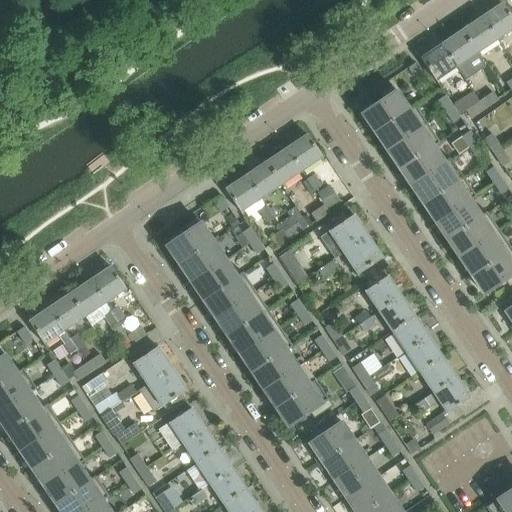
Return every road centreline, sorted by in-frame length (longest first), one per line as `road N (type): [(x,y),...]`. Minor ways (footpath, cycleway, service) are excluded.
road 1 (residential): [(511,390),(310,93)]
road 2 (residential): [(308,511),(115,227)]
road 3 (residential): [(115,227),(310,93)]
road 4 (residential): [(0,120),(179,0)]
road 5 (residential): [(310,93),(451,0)]
road 6 (residential): [(0,304),(115,227)]
